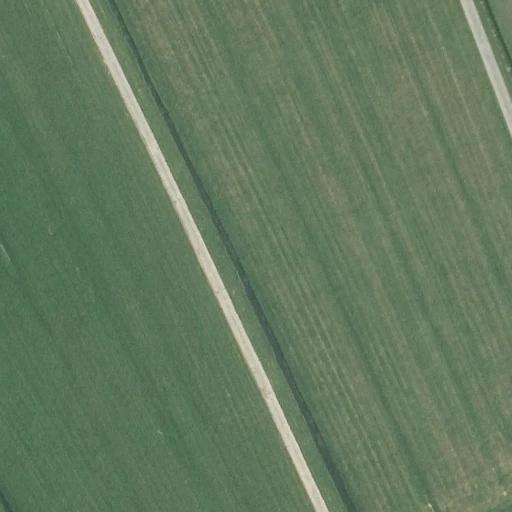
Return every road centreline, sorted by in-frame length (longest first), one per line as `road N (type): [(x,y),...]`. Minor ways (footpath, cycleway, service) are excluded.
road 1 (track): [(325,511),(82,0)]
road 2 (track): [(511,121),(465,0)]
